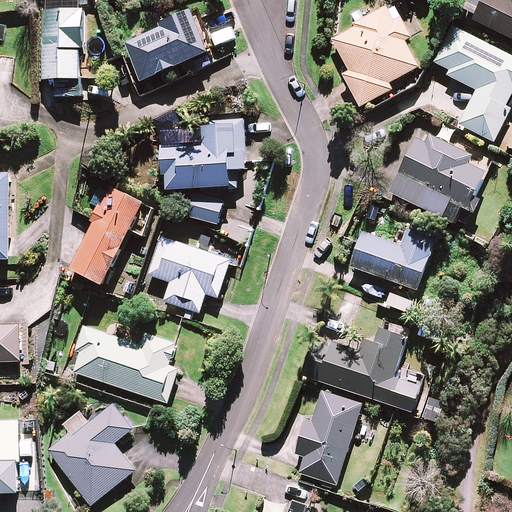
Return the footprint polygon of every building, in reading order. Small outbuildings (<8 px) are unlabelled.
[(511,0),(487,0),(477,20),(511,37),(511,0)] [(397,22),(389,7),(356,24),(358,28),(336,39),(352,71),(346,74),(363,107),(395,90),(392,84),(423,67),(408,40),(414,37),(404,18),(397,22)] [(214,53),(197,10),(164,24),(166,27),(128,43),(144,81),(214,53)] [(89,47),(88,11),(46,11),(46,79),(82,79),(82,47),(89,47)] [(511,55),(454,27),(434,67),(479,90),(462,124),(496,141),(508,117),(505,115),(511,101),(511,55)] [(245,119),(223,120),(223,123),(207,124),(208,144),(165,146),(167,190),(224,187),(239,187),(239,169),(247,169),(245,119)] [(450,144),(440,139),(434,137),(429,146),(419,141),(394,193),(457,223),(465,207),(471,210),(489,171),(470,162),(473,155),(450,144)] [(0,259),(11,260),(12,174),(0,173),(0,259)] [(146,205),(112,189),(74,269),(107,285),(146,205)] [(224,202),(197,193),(189,217),(216,227),(224,202)] [(440,238),(411,228),(405,246),(365,232),(353,266),(421,290),(440,238)] [(232,261),(162,237),(149,274),(174,282),(167,301),(202,312),(208,293),(221,297),(232,261)] [(435,303),(393,291),(389,305),(430,318),(435,303)] [(0,320),(0,361),(26,361),(25,320),(0,320)] [(146,347),(84,326),(77,350),(81,352),(75,371),(170,403),(181,369),(171,365),(179,343),(150,334),(146,347)] [(408,338),(383,330),(375,357),(334,344),(332,349),(316,344),(306,376),(394,404),(402,380),(396,378),(408,338)] [(365,404),(326,391),(317,422),(310,419),(299,454),(308,456),(302,473),(338,485),(365,404)] [(134,430),(114,404),(52,451),(93,505),(138,471),(116,443),(134,430)] [(0,492),(22,492),(21,420),(0,421),(0,438),(0,437),(0,492)]
